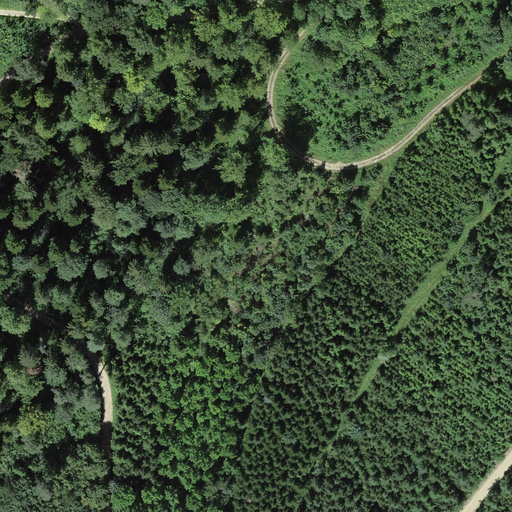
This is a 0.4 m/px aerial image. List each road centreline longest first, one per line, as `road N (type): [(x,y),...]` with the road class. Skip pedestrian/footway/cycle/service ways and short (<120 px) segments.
road 1 (track): [(345,0),(285,54),(270,90),(273,128),(292,150),(321,163),(352,168),(380,156),(511,51)]
road 2 (track): [(106,511),(107,392),(96,364),(75,339),(0,296)]
road 3 (track): [(291,0),(97,30)]
